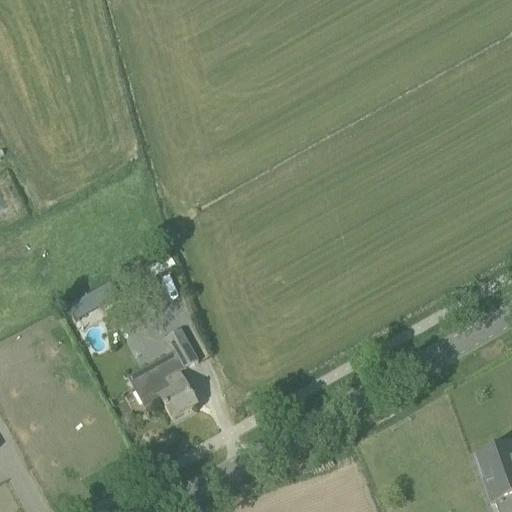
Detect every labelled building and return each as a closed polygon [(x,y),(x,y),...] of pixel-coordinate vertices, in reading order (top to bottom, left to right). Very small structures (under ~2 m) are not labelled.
[(168,258),(140,273),(148,287),(176,272),(168,258)] [(114,288),(70,312),(78,326),(121,302),(114,288)] [(165,342),(173,357),(182,374),(197,365),(180,334),(165,342)] [(182,374),(173,357),(129,382),(146,413),(161,405),(171,423),(196,410),(184,389),(177,377),(182,374)] [(511,511),(511,448),(511,445),(475,458),(491,506),(494,505),(496,511),(511,511)]
